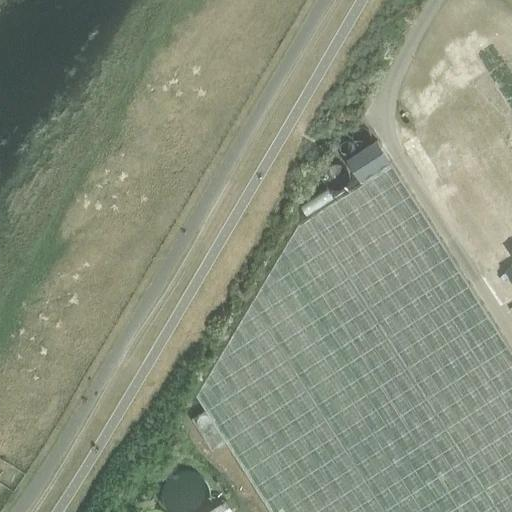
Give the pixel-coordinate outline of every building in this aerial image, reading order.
[(345,159),(360,181),(389,162),(375,140),(345,159)] [(206,409),(193,417),(213,449),(226,440),(271,511),(511,511),(511,353),(467,283),(389,162),(360,181),(333,198),(307,215),(299,219),(219,356),(196,394),(206,409)] [(208,500),(208,494),(208,489),(206,484),(203,480),(200,476),(195,473),(190,472),(185,471),(180,472),(175,473),(170,476),(167,480),(164,484),(162,489),(162,494),(162,500),(164,505),(167,509),(169,511),(200,511),(203,509),(206,504),(208,500)] [(210,500),(214,503),(218,503),(221,500),(221,496),(217,493),(213,493),(210,496),(210,500)] [(232,511),(225,501),(207,511),(232,511)]
